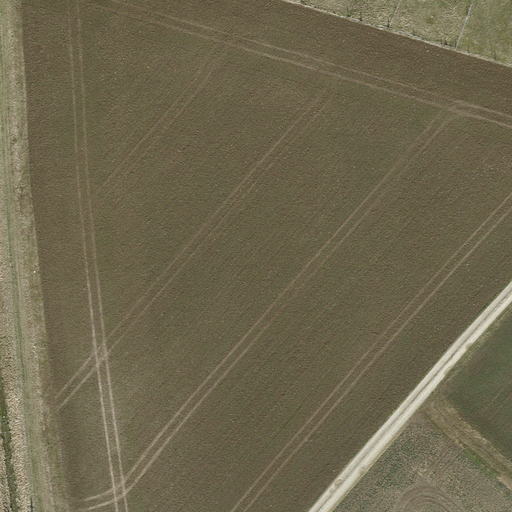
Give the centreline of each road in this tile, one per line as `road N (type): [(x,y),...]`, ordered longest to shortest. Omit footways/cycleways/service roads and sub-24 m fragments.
road 1 (track): [(306,511),(511,275)]
road 2 (track): [(409,387),(511,475)]
